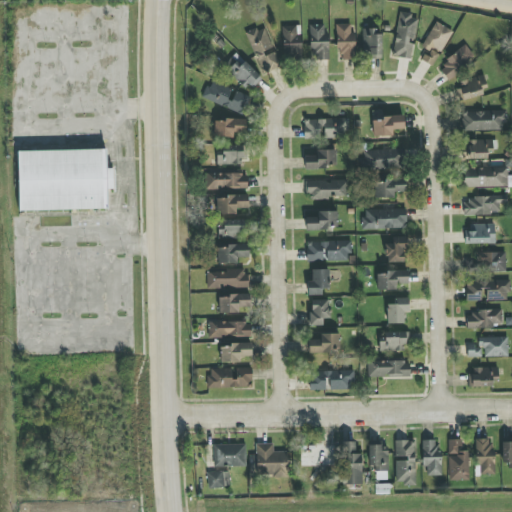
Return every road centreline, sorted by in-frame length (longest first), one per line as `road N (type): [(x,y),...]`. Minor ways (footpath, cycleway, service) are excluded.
road 1 (secondary): [(171,511),(160,0)]
road 2 (residential): [(165,416),(511,408)]
road 3 (residential): [(426,99),(434,119),(439,410)]
road 4 (residential): [(283,415),(276,119),(282,104)]
road 5 (residential): [(282,104),(301,92),(409,90),(426,99)]
